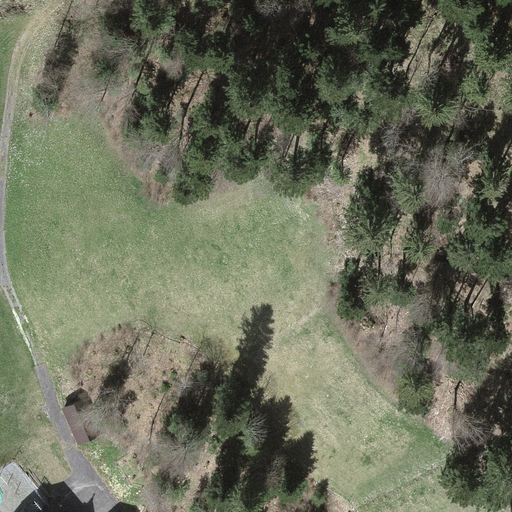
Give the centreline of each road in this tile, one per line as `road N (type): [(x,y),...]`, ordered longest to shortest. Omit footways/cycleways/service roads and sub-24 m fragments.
road 1 (track): [(0,256),(55,415),(113,511)]
road 2 (track): [(57,0),(33,24),(16,59),(0,204)]
